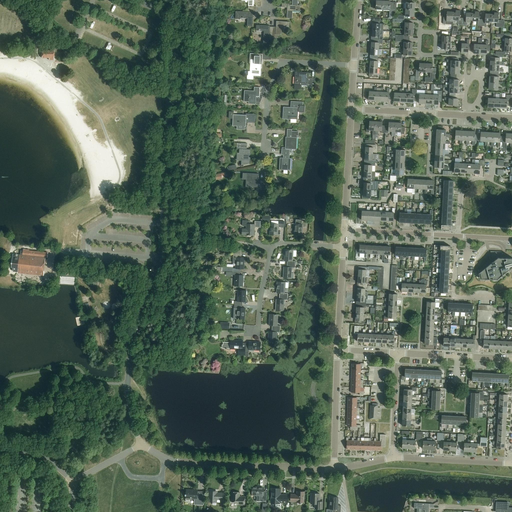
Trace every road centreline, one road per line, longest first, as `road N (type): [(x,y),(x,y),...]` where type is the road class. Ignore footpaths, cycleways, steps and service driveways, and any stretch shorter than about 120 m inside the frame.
road 1 (unclassified): [(145,445),(129,421),(129,357),(160,268),(176,28),(174,17),(137,0)]
road 2 (unclassified): [(335,468),(192,466),(145,445)]
road 3 (residential): [(353,65),(278,65),(264,145)]
road 4 (residential): [(472,115),(350,109)]
road 5 (residential): [(344,229),(350,109)]
road 6 (unclassified): [(391,457),(511,462)]
